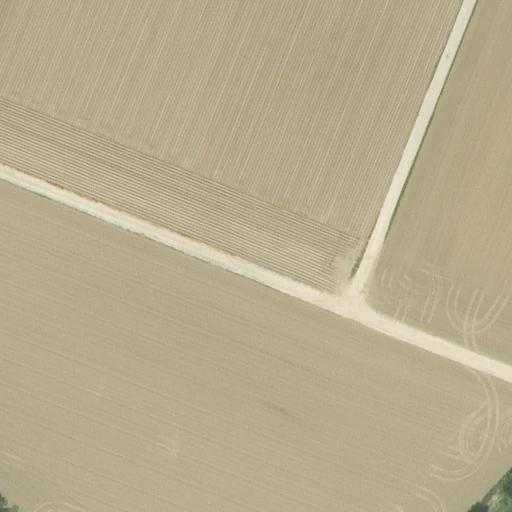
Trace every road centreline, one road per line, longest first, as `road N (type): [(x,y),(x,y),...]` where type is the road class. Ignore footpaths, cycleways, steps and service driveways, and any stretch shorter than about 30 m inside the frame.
road 1 (track): [(349,313),(0,173)]
road 2 (track): [(473,0),(349,313)]
road 3 (track): [(349,313),(511,378)]
